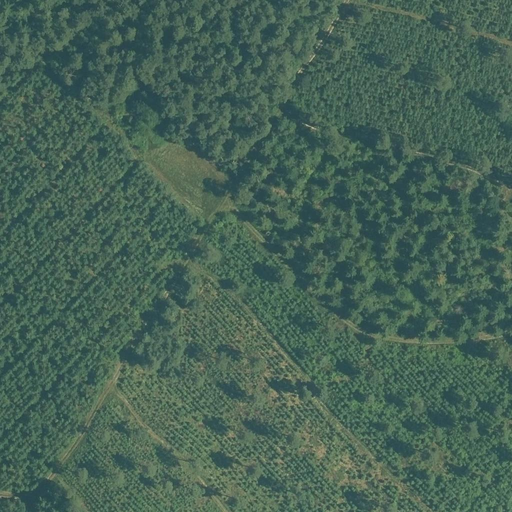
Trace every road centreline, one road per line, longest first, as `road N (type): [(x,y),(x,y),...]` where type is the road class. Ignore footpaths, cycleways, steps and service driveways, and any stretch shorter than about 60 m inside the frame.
road 1 (track): [(0,493),(47,480),(346,0)]
road 2 (track): [(223,197),(368,341),(511,330)]
road 3 (track): [(511,183),(285,100)]
